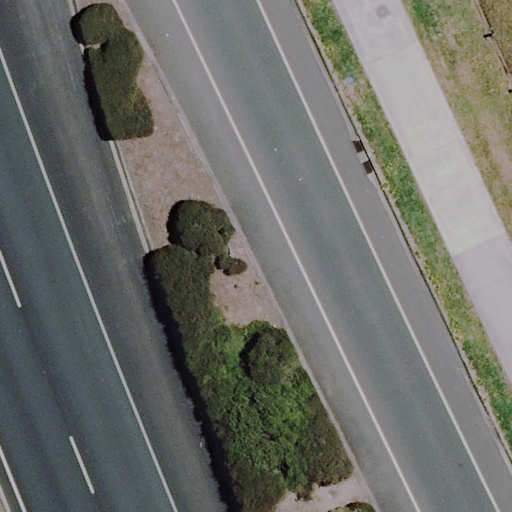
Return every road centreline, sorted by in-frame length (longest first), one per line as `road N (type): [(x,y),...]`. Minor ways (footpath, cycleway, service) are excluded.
road 1 (primary): [(235,0),(474,511)]
road 2 (primary): [(0,263),(109,511)]
